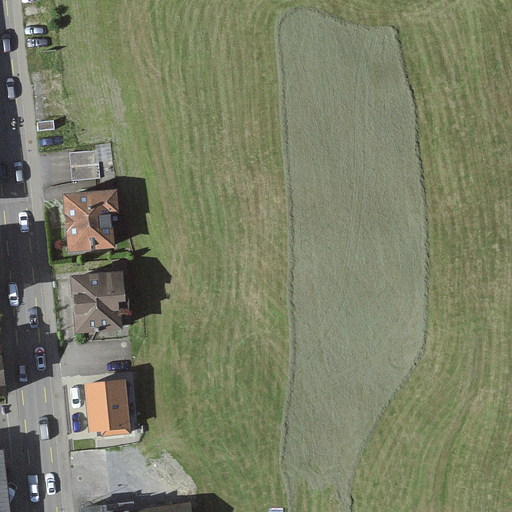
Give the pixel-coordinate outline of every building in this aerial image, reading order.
[(98,152),(70,154),(72,181),(100,179),(98,152)] [(118,190),(64,195),(68,250),(114,246),(111,212),(120,211),(118,190)] [(123,272),(72,277),(79,337),(123,332),(120,304),(127,304),(123,272)] [(126,380),(87,384),(92,431),(102,430),(103,438),(132,435),(126,380)] [(0,511),(11,511),(5,450),(0,450),(0,511)] [(193,511),(193,502),(107,511),(106,511),(106,503),(79,507),(79,511),(193,511)]
